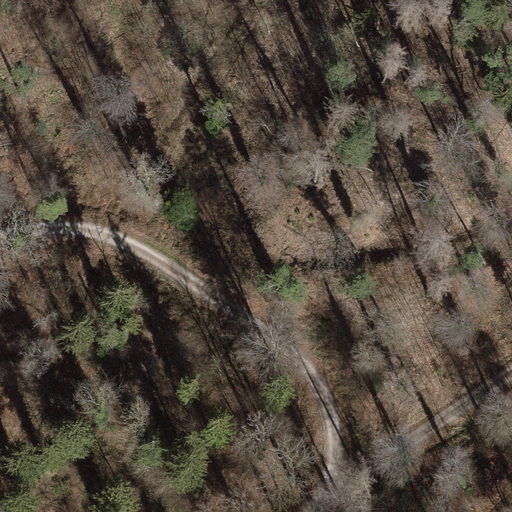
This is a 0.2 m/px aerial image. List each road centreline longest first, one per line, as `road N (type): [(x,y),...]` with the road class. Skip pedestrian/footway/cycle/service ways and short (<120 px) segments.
road 1 (track): [(0,234),(54,223),(111,230),(185,270),(294,355),(332,414),(336,492)]
road 2 (track): [(336,492),(511,379)]
